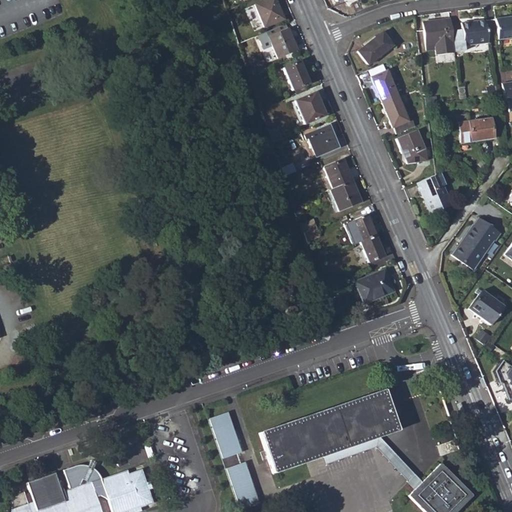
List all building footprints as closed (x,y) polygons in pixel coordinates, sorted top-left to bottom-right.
[(280,21),(274,5),(270,6),(267,0),(265,0),(252,6),(262,28),(280,21)] [(236,44),(225,12),(213,17),(231,68),(243,64),(236,44)] [(241,26),(245,24),(249,33),(259,29),(251,13),(238,19),(241,26)] [(507,19),(494,21),(497,40),(511,38),(511,16),(510,16),(507,19)] [(447,20),(420,24),(424,51),(432,50),(433,55),(451,52),(447,20)] [(460,30),(450,32),(452,52),(463,50),(463,46),(487,42),(484,20),(459,24),(460,30)] [(266,38),(275,60),(294,51),(284,30),(266,38)] [(390,46),(379,33),(355,52),(366,66),(390,46)] [(281,70),(290,92),(306,85),(297,63),(281,70)] [(231,68),(239,93),(251,89),(248,78),(243,64),(231,68)] [(369,71),(371,77),(385,71),(382,65),(369,71)] [(370,77),(381,103),(396,96),(385,71),(371,77),(370,77)] [(511,81),(500,83),(502,101),(506,101),(507,112),(511,111),(511,81)] [(239,93),(243,106),(256,102),(251,89),(239,93)] [(292,103),(302,126),(322,117),(312,94),(292,103)] [(394,128),(397,135),(415,128),(411,120),(407,121),(396,96),(381,103),(392,129),(394,128)] [(454,116),(458,144),(490,139),(488,120),(465,123),(464,115),(454,116)] [(300,137),(309,160),(335,149),(326,126),(300,137)] [(276,129),(266,132),(270,145),(280,140),(276,129)] [(423,150),(415,132),(396,140),(406,165),(425,162),(423,150)] [(321,169),(330,190),(349,182),(340,160),(321,169)] [(289,165),(278,169),(282,178),(293,173),(289,165)] [(416,184),(429,215),(449,207),(440,187),(444,186),(439,174),(416,184)] [(336,213),(354,205),(351,197),(355,195),(349,182),(330,190),(327,192),(333,206),(336,213)] [(323,193),(329,207),(333,206),(327,192),(323,193)] [(342,225),(350,246),(357,243),(372,237),(364,216),(342,225)] [(471,226),(450,255),(471,270),(483,255),(480,253),(490,240),(493,242),(498,234),(477,218),(471,226)] [(311,220),(299,225),(302,234),(315,228),(311,220)] [(319,238),(315,228),(302,234),(305,244),(319,238)] [(381,257),(372,237),(357,243),(366,264),(381,257)] [(511,242),(503,256),(511,262),(511,242)] [(352,283),(360,301),(379,293),(381,297),(390,293),(381,271),(352,283)] [(331,276),(318,282),(322,290),(335,285),(331,276)] [(480,292),(467,309),(489,325),(502,307),(480,292)] [(360,301),(361,305),(381,297),(379,293),(360,301)] [(281,310),(282,314),(286,316),(290,313),(289,308),(284,307),(281,310)] [(480,332),(475,339),(482,344),(487,337),(480,332)] [(511,405),(511,370),(501,362),(493,373),(499,386),(500,385),(506,389),(503,393),(506,401),(511,405)] [(377,438),(396,431),(382,391),(257,433),(272,474),(322,457),(314,434),(363,416),(372,440),(377,438)] [(208,416),(222,456),(240,450),(226,410),(208,416)] [(363,416),(314,434),(322,457),(325,465),(374,449),(407,483),(412,487),(415,485),(416,487),(420,483),(377,438),(372,440),(363,416)] [(453,440),(436,446),(439,456),(457,450),(453,440)] [(241,454),(224,461),(238,502),(256,495),(241,454)] [(438,465),(420,483),(416,487),(407,496),(423,511),(453,511),(470,496),(438,465)] [(99,481),(90,471),(86,468),(80,467),(76,466),(61,471),(68,490),(59,494),(52,474),(24,485),(27,494),(31,504),(27,505),(23,495),(22,492),(12,496),(10,511),(99,511),(94,497),(99,495),(104,505),(106,511),(137,511),(150,508),(145,494),(148,493),(146,485),(142,487),(137,473),(125,477),(123,473),(99,481)]
